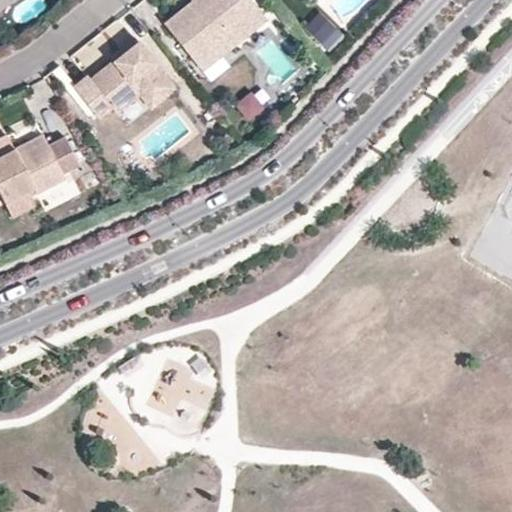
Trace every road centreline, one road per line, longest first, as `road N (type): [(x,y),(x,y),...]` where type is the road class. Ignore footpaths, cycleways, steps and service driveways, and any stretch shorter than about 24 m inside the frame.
road 1 (residential): [(0,336),(240,227),(306,188),(488,0)]
road 2 (residential): [(443,0),(322,125),(253,180),(0,299)]
road 3 (residential): [(108,0),(0,75)]
